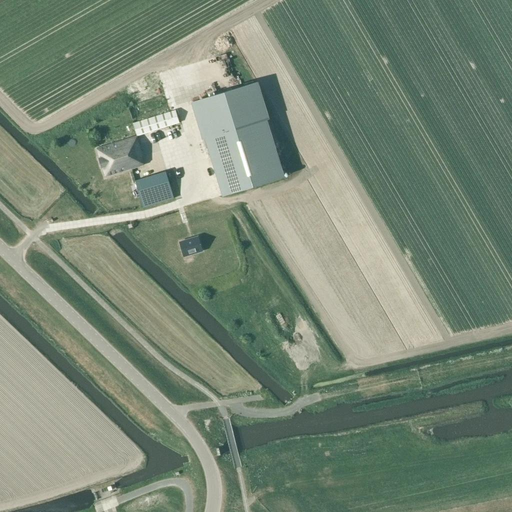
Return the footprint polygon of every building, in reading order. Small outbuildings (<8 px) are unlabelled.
[(256,84),(194,103),(223,195),(284,177),(256,84)] [(175,110),(133,123),(137,136),(179,123),(175,110)] [(102,177),(144,164),(135,137),(94,150),(102,177)] [(144,208),(175,199),(166,171),(135,180),(144,208)] [(198,237),(180,242),(184,256),(202,251),(198,237)]
